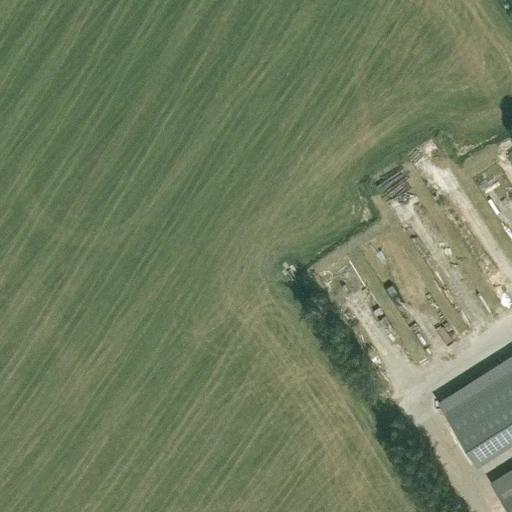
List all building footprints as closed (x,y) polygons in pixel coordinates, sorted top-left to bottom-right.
[(431,141),(412,155),(434,185),(452,171),(431,141)] [(511,173),(486,178),(489,193),(503,191),(506,212),(511,211),(511,173)] [(507,311),(446,203),(431,211),(411,175),(397,183),(448,275),(436,281),(464,331),(472,327),(452,290),(474,278),(495,317),(507,311)] [(432,295),(414,304),(443,365),(461,357),(432,295)] [(376,359),(384,373),(395,367),(391,360),(408,351),(397,330),(384,337),(391,351),(376,359)] [(423,344),(409,352),(415,362),(429,355),(423,344)] [(478,458),(511,436),(511,365),(445,407),(478,458)] [(376,462),(386,487),(408,478),(398,453),(376,462)] [(511,511),(511,467),(491,481),(511,511)]
